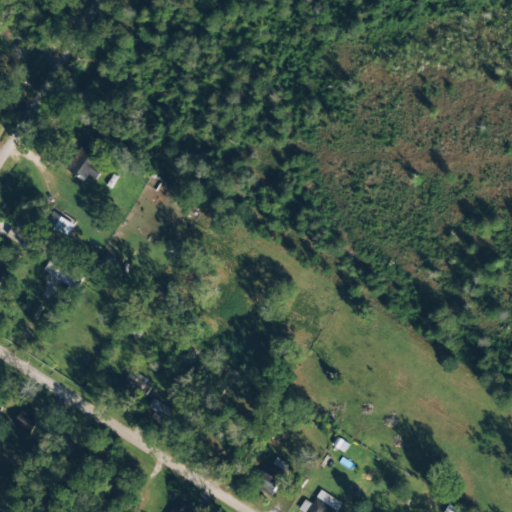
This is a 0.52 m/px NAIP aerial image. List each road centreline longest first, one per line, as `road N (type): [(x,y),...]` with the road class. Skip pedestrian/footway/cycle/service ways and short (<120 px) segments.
road 1 (residential): [(255,511),(0,347)]
road 2 (residential): [(0,154),(98,0)]
